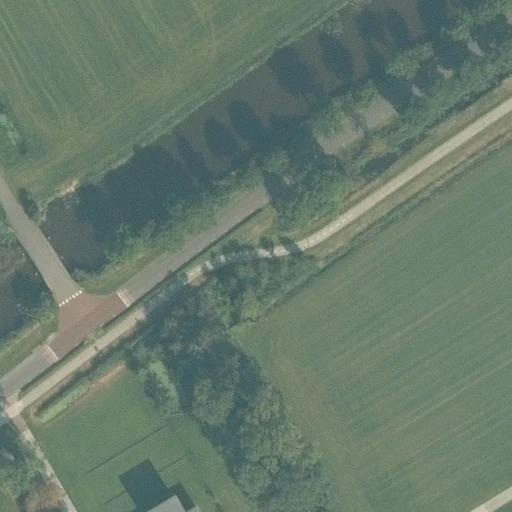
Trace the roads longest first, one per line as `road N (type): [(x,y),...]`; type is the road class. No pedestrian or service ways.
road 1 (tertiary): [(85,325),(343,130),(511,25)]
road 2 (unclassified): [(85,325),(0,185)]
